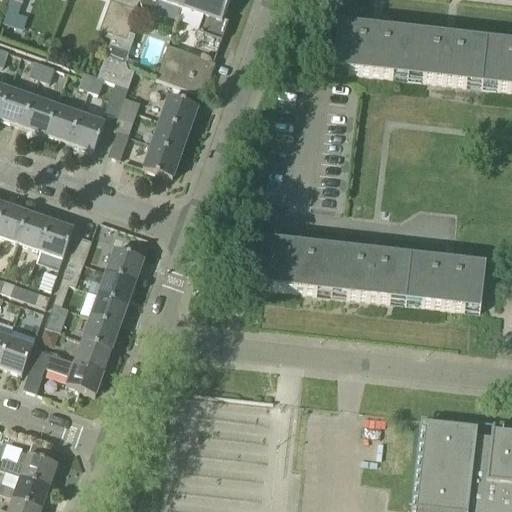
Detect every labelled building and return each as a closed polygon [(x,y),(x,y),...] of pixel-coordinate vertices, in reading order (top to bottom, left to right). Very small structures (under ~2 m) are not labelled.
[(138,0),(137,3),(143,12),(140,20),(151,24),(158,4),(180,12),(184,0),(138,0)] [(197,36),(221,45),(228,25),(222,24),(230,0),(184,0),(180,12),(203,20),(197,36)] [(9,2),(5,11),(19,15),(22,6),(9,2)] [(99,34),(101,35),(112,39),(123,9),(110,4),(99,34)] [(102,84),(114,88),(128,93),(133,76),(128,74),(125,65),(134,39),(128,37),(136,13),(123,9),(112,39),(110,43),(97,81),(102,84)] [(332,75),(407,84),(412,38),(337,30),(332,75)] [(485,46),(453,43),(412,38),(407,84),(480,92),(485,46)] [(480,92),(511,95),(511,49),(485,46),(480,92)] [(155,83),(201,100),(213,66),(167,50),(155,83)] [(39,85),(44,69),(34,66),(29,82),(39,85)] [(39,85),(48,88),(53,72),(44,69),(39,85)] [(78,92),(88,96),(93,80),(83,77),(78,92)] [(88,96),(97,99),(102,84),(97,81),(97,82),(93,80),(88,96)] [(103,117),(117,122),(120,112),(124,102),(128,93),(114,88),(103,117)] [(0,119),(9,95),(0,91),(0,119)] [(0,119),(0,124),(22,132),(32,103),(9,95),(0,119)] [(160,126),(188,136),(197,112),(184,107),(169,101),(160,126)] [(120,112),(136,117),(139,108),(124,102),(120,112)] [(56,111),(32,103),(22,132),(45,140),(56,111)] [(45,140),(69,148),(79,120),(56,111),(45,140)] [(136,117),(120,112),(117,122),(132,127),(136,117)] [(104,128),(79,120),(69,148),(93,157),(97,144),(98,145),(104,128)] [(180,160),(188,136),(160,126),(151,150),(180,160)] [(127,141),(116,137),(108,161),(119,165),(127,141)] [(151,150),(142,174),(158,180),(159,179),(171,184),(180,160),(151,150)] [(0,222),(0,241),(17,247),(27,218),(4,210),(0,222)] [(50,226),(27,218),(17,247),(40,256),(50,226)] [(73,234),(50,226),(40,256),(62,263),(73,234)] [(77,241),(68,265),(76,268),(76,267),(83,269),(91,246),(77,241)] [(336,255),(303,251),(261,246),(256,292),(330,300),(336,255)] [(114,254),(106,277),(135,287),(143,264),(114,254)] [(409,263),(377,259),(336,255),(330,300),(404,309),(409,263)] [(484,271),(451,268),(409,263),(404,309),(479,317),(484,271)] [(75,292),(83,269),(76,267),(76,268),(68,265),(60,288),(68,290),(68,289),(75,292)] [(98,300),(126,310),(135,287),(106,277),(98,300)] [(3,286),(0,295),(0,297),(10,301),(14,290),(3,286)] [(68,290),(60,288),(52,309),(60,312),(68,290)] [(10,301),(21,305),(25,294),(14,290),(10,301)] [(21,305),(33,309),(37,298),(25,294),(21,305)] [(49,302),(37,298),(33,309),(45,313),(49,302)] [(118,332),(126,310),(98,300),(90,322),(118,332)] [(52,309),(44,332),(52,335),(60,312),(52,309)] [(111,355),(118,332),(90,322),(82,345),(111,355)] [(0,364),(8,343),(11,333),(0,329),(0,364)] [(44,332),(39,347),(53,352),(58,337),(52,335),(44,332)] [(8,343),(0,364),(0,372),(21,380),(31,351),(8,343)] [(82,345),(74,367),(103,377),(111,355),(82,345)] [(94,401),(103,377),(74,367),(36,354),(31,369),(22,394),(36,399),(45,373),(69,381),(65,391),(94,401)] [(415,511),(511,511),(511,438),(493,436),(493,432),(492,432),(490,443),(475,442),(476,434),(421,428),(421,429),(424,430),(415,511)] [(20,456),(16,468),(1,463),(0,466),(0,474),(19,481),(48,492),(56,469),(20,456)] [(36,511),(41,511),(48,492),(19,481),(15,494),(0,488),(0,499),(12,503),(36,511)] [(36,511),(12,503),(8,511),(36,511)]
